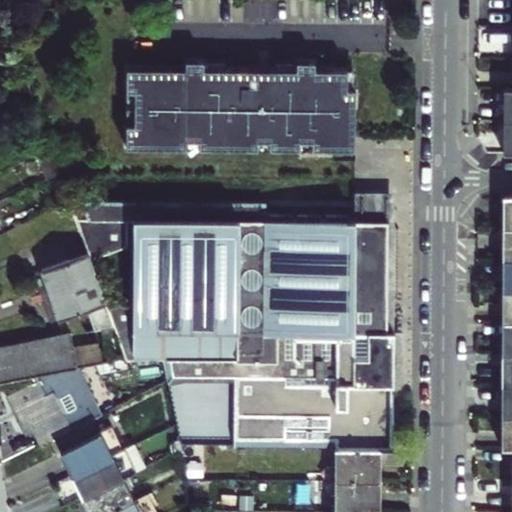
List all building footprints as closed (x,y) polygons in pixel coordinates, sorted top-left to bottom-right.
[(300,0),(300,20),(335,22),(336,0),(300,0)] [(185,69),(127,69),(127,92),(135,91),(135,126),(126,125),(126,148),(186,149),(186,140),(199,140),(199,149),(257,149),(257,141),(269,141),(269,149),(299,149),(299,141),(312,141),(311,149),(356,149),(355,91),(348,91),(347,70),(315,70),(315,62),(297,62),(297,70),(203,70),(204,61),(185,61),(185,69)] [(126,125),(135,126),(135,91),(127,92),(126,125)] [(186,140),(186,149),(199,149),(199,140),(186,140)] [(257,141),(257,149),(269,149),(269,141),(257,141)] [(299,141),(299,149),(311,149),(312,141),(299,141)] [(38,155),(47,179),(59,173),(50,149),(38,155)] [(367,241),(367,243),(368,245),(374,245),(374,240),(389,240),(394,240),(395,192),(354,192),(354,221),(357,221),(356,236),(359,236),(360,236),(362,237),(363,238),(364,238),(366,240),(367,241)] [(374,245),(368,245),(367,243),(367,241),(366,240),(364,238),(363,238),(362,237),(360,236),(359,236),(356,236),(357,221),(354,221),(352,221),(258,220),(258,207),(70,206),(87,253),(90,260),(127,247),(127,220),(133,220),(133,303),(105,302),(114,327),(126,359),(163,360),(180,447),(336,448),(378,448),(392,448),(393,384),(393,372),(388,372),(389,240),(374,240),(374,245)] [(388,372),(393,372),(393,384),(403,384),(403,332),(393,332),(394,240),(389,240),(388,372)] [(87,253),(40,270),(57,320),(86,310),(94,330),(104,328),(114,327),(105,302),(90,260),(87,253)] [(511,289),(504,289),(503,320),(511,320),(511,289)] [(511,320),(503,320),(503,352),(511,351),(511,320)] [(104,328),(108,361),(120,359),(114,327),(104,328)] [(74,348),(72,333),(0,347),(0,381),(36,375),(75,367),(103,362),(99,343),(74,348)] [(511,351),(503,352),(503,383),(511,383),(511,351)] [(35,428),(42,443),(55,437),(90,419),(98,415),(75,367),(36,375),(38,379),(7,394),(26,433),(35,428)] [(511,383),(503,383),(503,414),(511,414),(511,383)] [(511,414),(503,414),(502,446),(511,445),(511,414)] [(90,419),(55,437),(73,474),(123,449),(112,426),(96,433),(90,419)] [(178,448),(171,430),(161,433),(168,452),(178,448)] [(123,449),(73,474),(83,496),(123,477),(146,466),(135,444),(123,449)] [(378,448),(336,448),(336,480),(378,480),(378,448)] [(123,477),(83,496),(91,511),(108,511),(134,500),(123,477)] [(378,480),(336,480),(335,511),(378,511),(378,480)] [(139,511),(134,500),(108,511),(139,511)]
